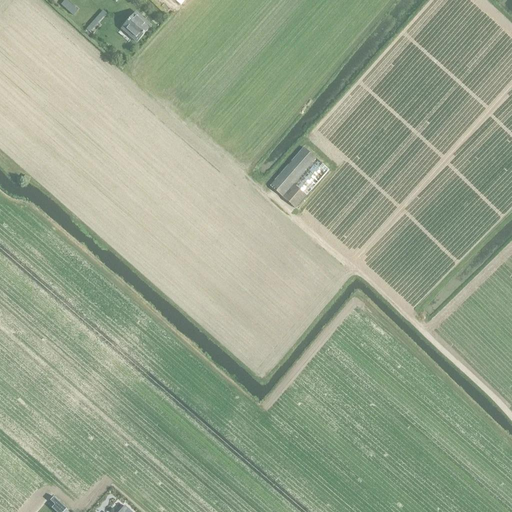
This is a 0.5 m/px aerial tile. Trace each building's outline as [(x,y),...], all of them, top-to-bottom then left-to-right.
[(65,0),(61,5),(73,16),(79,9),(68,0),(65,0)] [(91,30),(107,13),(103,9),(87,27),(91,30)] [(122,28),(137,42),(151,26),(136,13),(122,28)] [(296,208),(329,170),(303,147),(270,185),(296,208)] [(54,497),(51,501),(55,505),(52,508),(56,511),(64,511),(67,509),(54,497)]
